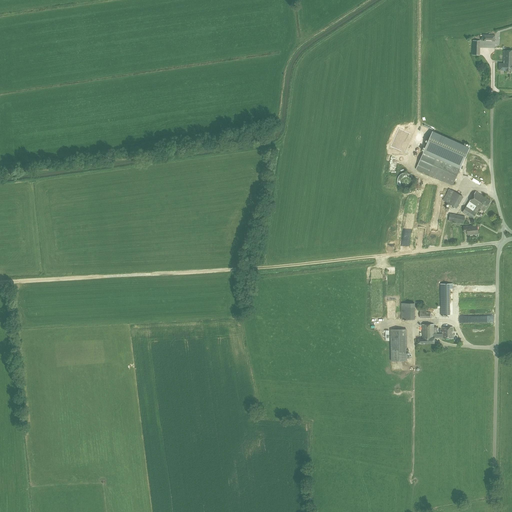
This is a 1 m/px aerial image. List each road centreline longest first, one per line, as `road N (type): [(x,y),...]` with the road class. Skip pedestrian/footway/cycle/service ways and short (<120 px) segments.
road 1 (unclassified): [(495,511),(499,248),(511,238)]
road 2 (track): [(0,283),(256,269)]
road 3 (track): [(256,269),(502,243)]
